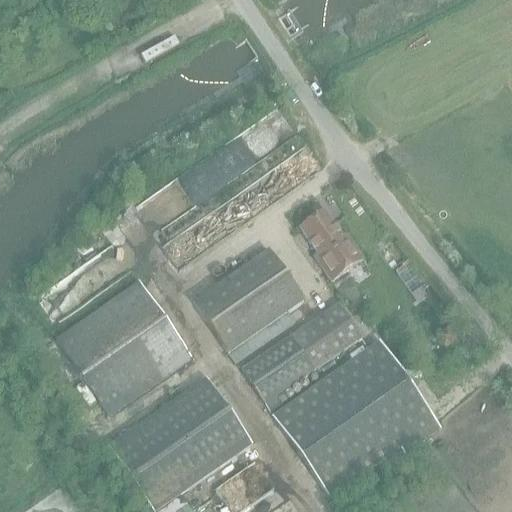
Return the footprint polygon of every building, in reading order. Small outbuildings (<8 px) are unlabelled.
[(301,230),(319,257),(324,264),(320,266),(331,283),(364,262),(347,237),(343,239),(326,213),(301,230)] [(192,308),(226,358),(302,306),(268,256),(192,308)] [(59,343),(111,419),(192,363),(140,288),(59,343)] [(379,346),(369,353),(338,308),(241,376),(328,500),(435,425),(379,346)] [(108,445),(154,511),(249,447),(204,380),(108,445)]
